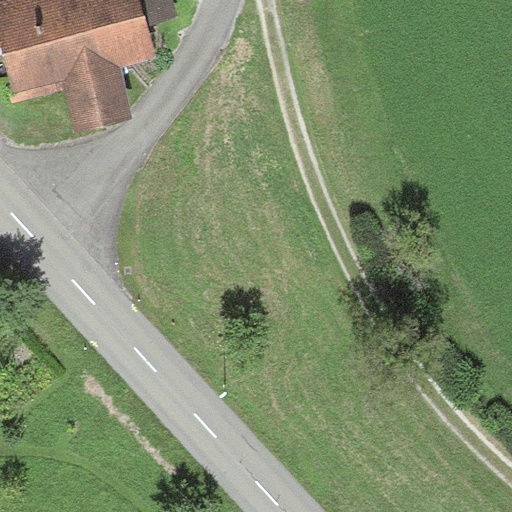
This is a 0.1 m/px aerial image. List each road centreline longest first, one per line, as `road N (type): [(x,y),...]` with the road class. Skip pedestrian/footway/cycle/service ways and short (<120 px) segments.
road 1 (track): [(261,0),(315,203),(349,276),(419,388),(511,488)]
road 2 (tertiary): [(35,241),(287,511)]
road 3 (unclassified): [(35,241),(126,150),(190,66),(221,0)]
